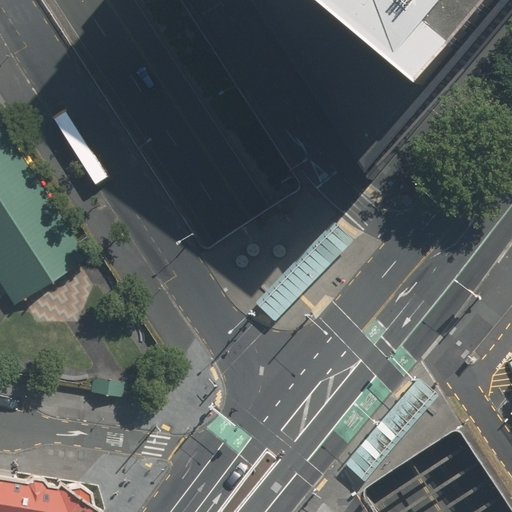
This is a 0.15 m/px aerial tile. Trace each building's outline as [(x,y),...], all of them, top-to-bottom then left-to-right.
[(511,0),(268,0),(348,132),(377,165),(445,89),(511,9),(511,0)] [(0,281),(16,304),(90,254),(2,125),(0,125),(0,281)] [(280,322),(358,240),(339,222),(261,304),(280,322)] [(368,480),(440,394),(418,376),(346,462),(368,480)] [(123,382),(93,377),(91,391),(122,396),(123,382)] [(0,465),(0,508),(21,511),(93,511),(101,501),(62,475),(0,465)]
